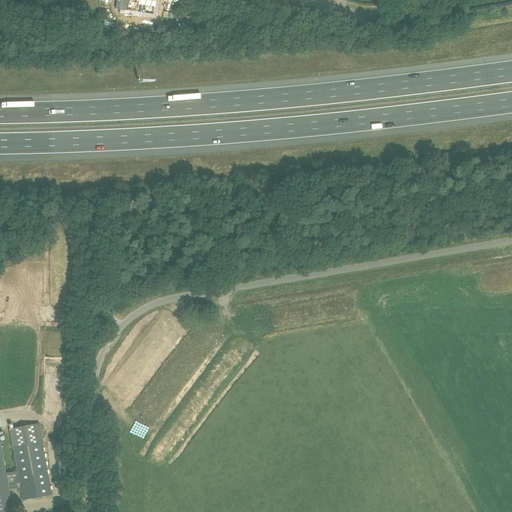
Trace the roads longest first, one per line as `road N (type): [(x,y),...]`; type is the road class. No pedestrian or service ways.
road 1 (unclassified): [(93,511),(94,368),(118,328),(142,308),(172,295),(511,238)]
road 2 (motorway): [(511,71),(224,103),(0,113)]
road 3 (motorway): [(0,143),(285,128),(511,102)]
road 4 (unclassified): [(303,0),(362,15),(423,0)]
